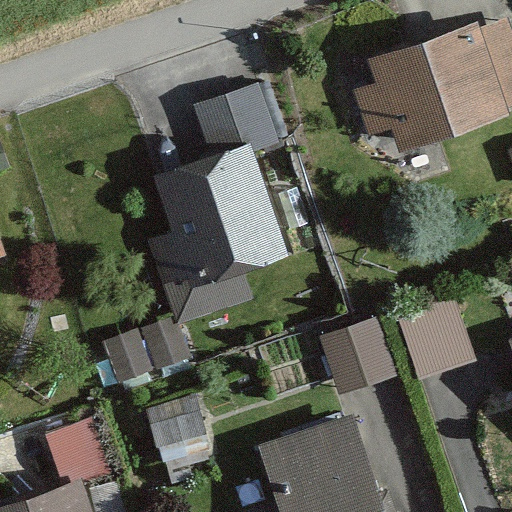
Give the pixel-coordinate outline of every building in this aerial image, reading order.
[(473,21),(373,58),(402,138),(511,97),(511,44),(503,20),(476,30),(473,21)] [(161,173),(196,274),(283,244),(247,143),(273,134),(256,82),(197,103),(214,154),(161,173)] [(398,316),(419,379),(477,360),(456,297),(398,316)] [(176,316),(142,328),(156,370),(191,358),(176,316)] [(375,317),(319,335),(340,395),(395,377),(375,317)] [(136,330),(103,342),(118,384),(152,371),(136,330)] [(198,393),(146,407),(158,449),(210,434),(198,393)] [(103,403),(46,417),(59,470),(116,456),(103,403)] [(269,444),(292,511),(381,511),(350,417),(269,444)] [(0,511),(88,511),(78,482),(0,509),(0,511)]
